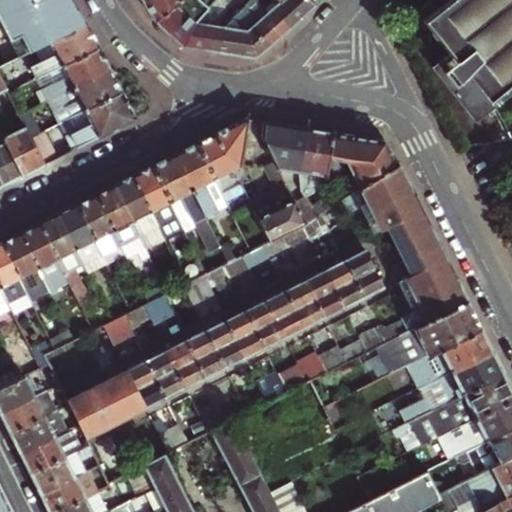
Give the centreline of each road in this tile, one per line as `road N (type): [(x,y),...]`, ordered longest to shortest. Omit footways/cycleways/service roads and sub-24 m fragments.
road 1 (residential): [(0,215),(247,87)]
road 2 (residential): [(511,318),(415,129)]
road 3 (residential): [(247,87),(173,72),(105,0)]
road 4 (residential): [(415,129),(376,105),(276,89)]
road 5 (residential): [(415,129),(383,45),(355,0)]
